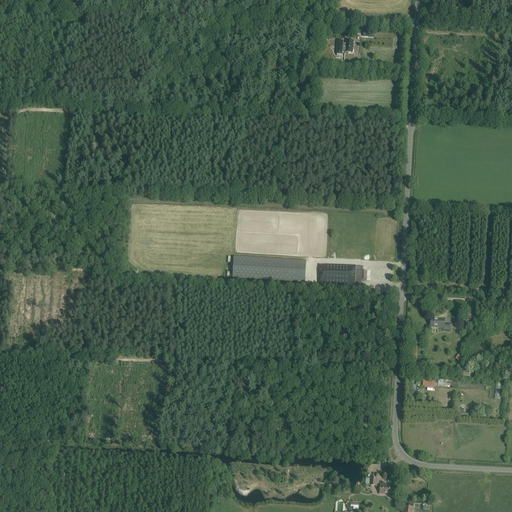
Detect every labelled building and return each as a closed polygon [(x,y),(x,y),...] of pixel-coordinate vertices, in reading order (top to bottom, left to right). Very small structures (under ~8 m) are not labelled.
[(353,47),(353,41),(346,41),(345,53),(352,53),(352,52),(353,50),(352,49),(352,47),(353,47)] [(232,279),(305,283),(306,262),(234,257),(232,279)] [(361,280),(366,281),(366,270),(366,271),(362,271),(362,267),(320,266),(319,283),(360,284),(361,280)] [(382,283),(381,275),(372,276),(372,283),(382,283)] [(444,324),(444,319),(438,319),(438,320),(431,320),(430,327),(439,327),(439,328),(443,328),(443,329),(450,329),(450,324),(444,324)] [(464,359),(458,355),(455,358),(461,363),(464,359)] [(380,485),(379,494),(389,495),(389,496),(390,497),(391,497),(392,497),(392,496),(393,495),(394,495),(395,487),(387,486),(380,485)]
